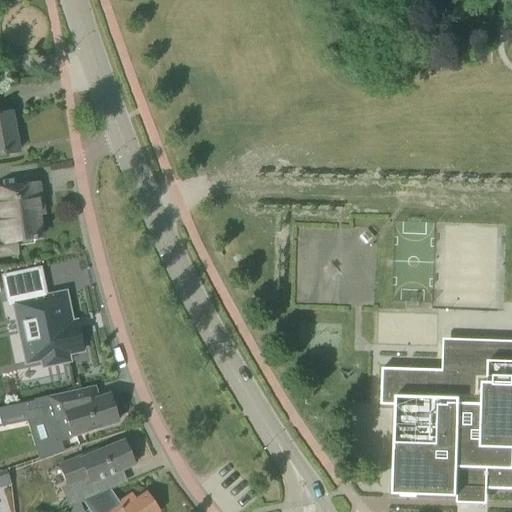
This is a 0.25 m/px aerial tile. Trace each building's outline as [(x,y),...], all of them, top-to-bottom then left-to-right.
[(0,155),(18,152),(10,113),(0,114),(0,155)] [(0,258),(18,256),(16,242),(20,241),(40,238),(37,216),(43,215),(38,184),(32,185),(12,188),(0,189),(0,258)] [(39,269),(2,277),(8,306),(13,305),(18,304),(24,334),(20,335),(26,362),(41,359),(41,360),(42,367),(68,362),(67,355),(81,352),(77,330),(75,322),(71,323),(64,293),(45,297),(39,269)] [(382,369),(381,406),(396,406),(394,452),(393,485),(393,496),(457,498),(457,493),(487,494),(487,490),(511,490),(511,351),(443,350),(442,371),(382,369)] [(95,386),(33,400),(38,422),(54,419),(61,439),(71,436),(71,437),(117,422),(115,416),(118,415),(114,401),(110,402),(108,396),(99,399),(95,386)] [(58,465),(65,485),(71,483),(79,504),(104,493),(99,480),(134,465),(123,441),(98,452),(97,450),(58,465)] [(110,491),(84,502),(91,511),(158,511),(145,493),(135,500),(131,494),(118,503),(110,491)]
